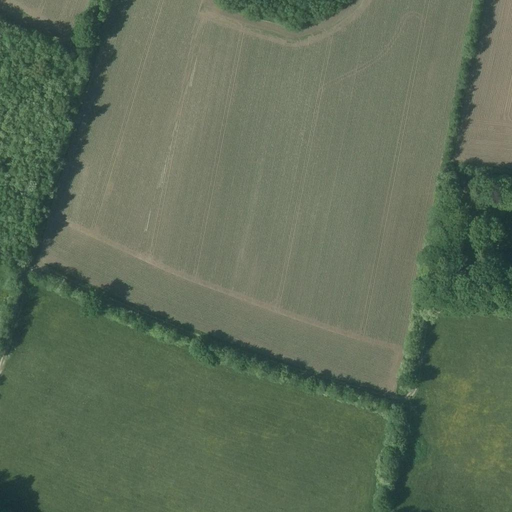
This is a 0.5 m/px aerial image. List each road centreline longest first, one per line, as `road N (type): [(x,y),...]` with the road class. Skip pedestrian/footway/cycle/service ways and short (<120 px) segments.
road 1 (track): [(511,307),(431,309),(415,389),(404,401),(247,355),(29,267)]
road 2 (track): [(29,267),(115,0)]
